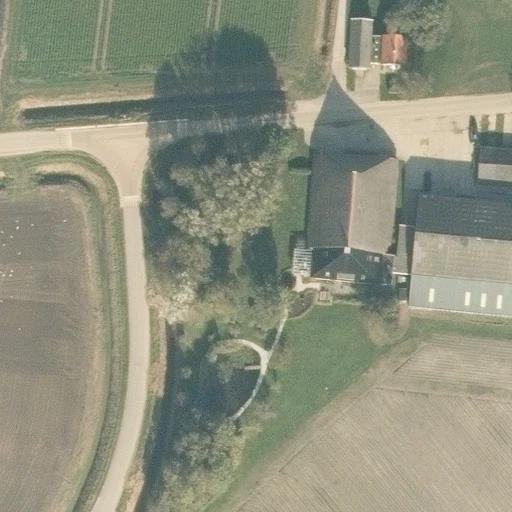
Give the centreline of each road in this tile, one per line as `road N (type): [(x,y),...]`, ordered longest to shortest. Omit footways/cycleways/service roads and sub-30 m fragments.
road 1 (unclassified): [(126,134),(511,103)]
road 2 (tertiary): [(102,511),(128,441),(139,357),(126,134)]
road 3 (tertiary): [(126,134),(0,144)]
